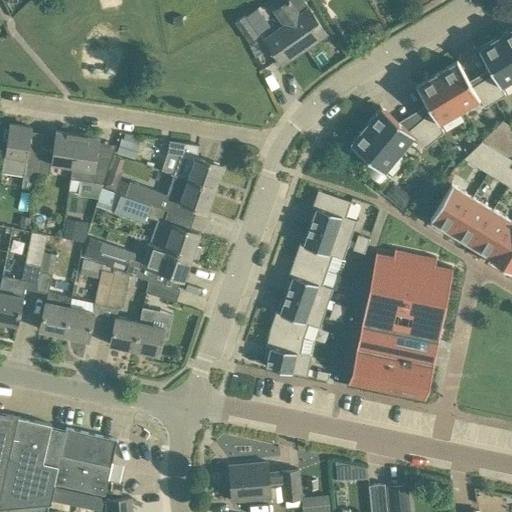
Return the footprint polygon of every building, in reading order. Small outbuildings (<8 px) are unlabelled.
[(264,38),(280,61),(301,46),(302,49),(325,33),(308,7),(310,6),(306,0),(287,0),(274,9),(284,24),(264,38)] [(244,14),(234,21),(248,41),(258,34),(245,16),(244,14)] [(511,27),(498,35),(511,58),(511,27)] [(511,78),(511,58),(498,35),(478,48),(493,73),(482,79),(495,100),(505,93),(500,85),(511,78)] [(457,60),(436,72),(459,110),(479,98),(484,106),(495,100),(482,79),(472,85),(457,60)] [(420,120),(435,138),(444,131),(439,122),(459,110),(436,72),(416,85),(431,110),(420,120)] [(365,124),(399,152),(412,136),(425,147),(435,138),(420,120),(408,129),(380,106),(365,124)] [(32,126),(9,122),(2,171),(24,174),(22,186),(34,188),(36,176),(37,172),(40,150),(28,148),(32,126)] [(365,124),(350,143),(372,161),(364,170),(383,186),(391,176),(384,171),(399,152),(365,124)] [(72,166),(76,133),(55,130),(53,149),(40,147),(40,150),(37,172),(49,174),(51,163),(72,166)] [(99,137),(76,133),(72,166),(68,192),(79,193),(82,179),(103,182),(111,159),(96,157),(99,137)] [(123,138),(118,154),(134,160),(135,155),(139,144),(123,138)] [(169,139),(167,152),(180,153),(173,173),(215,187),(223,164),(196,155),(197,143),(169,139)] [(488,144),(482,140),(464,157),(476,164),(488,144)] [(511,167),(508,165),(499,179),(508,184),(511,177),(511,167)] [(215,187),(173,173),(166,193),(130,180),(125,194),(170,210),(174,199),(180,201),(207,211),(215,187)] [(107,175),(103,186),(116,190),(120,180),(107,175)] [(430,219),(451,231),(473,196),(452,183),(430,219)] [(346,216),(351,200),(318,189),(312,207),(316,208),(310,225),(350,239),(356,219),(346,216)] [(172,223),(166,221),(170,210),(125,194),(119,193),(114,211),(145,221),(147,216),(157,220),(150,240),(192,255),(191,256),(198,258),(201,247),(195,245),(199,232),(173,223),(172,223)] [(472,244),(493,208),(473,196),(451,231),(472,244)] [(491,258),(511,223),(511,219),(493,208),(472,244),(491,256),(490,258),(491,258)] [(31,218),(21,216),(19,228),(29,230),(31,218)] [(89,221),(66,217),(63,236),(85,240),(89,221)] [(511,271),(511,269),(511,223),(491,258),(511,271)] [(350,239),(310,225),(304,242),(300,241),(294,258),(327,269),(332,254),(343,258),(350,239)] [(26,260),(40,263),(47,233),(32,230),(26,260)] [(358,233),(355,241),(367,245),(369,237),(358,233)] [(191,256),(192,255),(150,240),(143,261),(130,257),(125,270),(131,272),(150,279),(171,286),(175,275),(184,278),(191,256)] [(355,241),(353,248),(364,252),(367,245),(355,241)] [(395,254),(376,250),(375,252),(377,252),(350,382),(348,381),(348,383),(425,399),(425,398),(423,397),(450,268),(452,268),(453,266),(433,262),(434,258),(436,258),(436,256),(395,247),(394,249),(396,250),(395,254)] [(42,263),(40,271),(52,273),(57,254),(43,251),(40,263),(42,263)] [(83,258),(80,273),(100,278),(102,269),(104,263),(83,258)] [(327,269),(294,258),(288,275),(292,276),(286,293),(326,307),(333,287),(322,284),(327,269)] [(114,271),(107,305),(120,308),(125,305),(131,272),(125,270),(115,267),(114,271)] [(114,271),(102,269),(100,278),(95,303),(107,305),(114,271)] [(0,289),(0,324),(1,325),(2,320),(17,323),(27,280),(3,275),(0,289)] [(150,279),(146,291),(176,301),(180,290),(171,286),(150,279)] [(45,300),(39,328),(64,334),(70,305),(71,297),(48,293),(46,300),(45,300)] [(326,307),(286,293),(280,310),(277,309),(270,327),(304,337),(309,322),(319,326),(326,307)] [(346,305),(334,301),(332,309),(343,313),(346,305)] [(93,310),(70,305),(64,334),(88,339),(93,310)] [(156,310),(144,307),(141,320),(135,349),(158,354),(164,325),(153,323),(156,310)] [(343,313),(332,309),(329,316),(340,320),(343,313)] [(112,333),(110,343),(135,349),(141,320),(115,314),(112,333)] [(304,337),(270,327),(266,347),(270,347),(266,366),(307,375),(311,354),(300,351),(304,337)] [(318,369),(316,377),(328,379),(329,371),(318,369)] [(0,506),(48,503),(48,502),(50,502),(55,482),(65,430),(51,427),(52,423),(0,411),(0,506)] [(66,427),(65,430),(55,482),(104,494),(117,438),(66,427)] [(268,461),(228,465),(231,500),(271,496),(272,500),(301,497),(298,468),(281,469),(281,471),(269,472),(268,461)] [(348,465),(335,463),(336,480),(348,479),(348,465)] [(110,491),(121,493),(123,483),(112,480),(110,491)] [(387,511),(385,483),(369,484),(371,511),(387,511)] [(385,486),(387,511),(408,511),(405,483),(385,486)] [(70,504),(71,505),(103,511),(105,497),(73,491),(70,504)] [(131,511),(130,496),(106,498),(107,511),(131,511)] [(0,511),(49,511),(48,503),(0,506),(0,511)]
